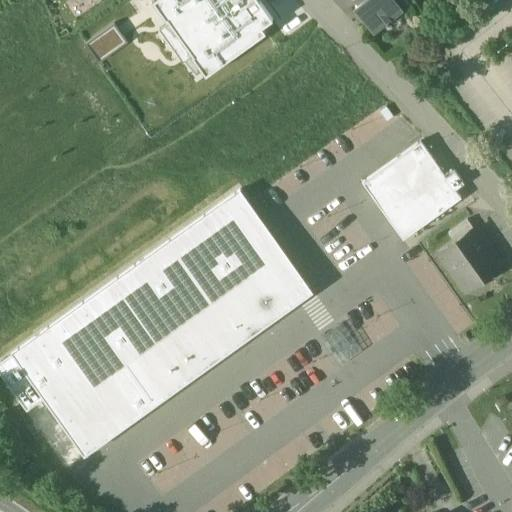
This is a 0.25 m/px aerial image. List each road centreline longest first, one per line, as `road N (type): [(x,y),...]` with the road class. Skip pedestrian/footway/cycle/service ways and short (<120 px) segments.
road 1 (residential): [(317,0),(511,225)]
road 2 (unclassified): [(296,511),(511,336)]
